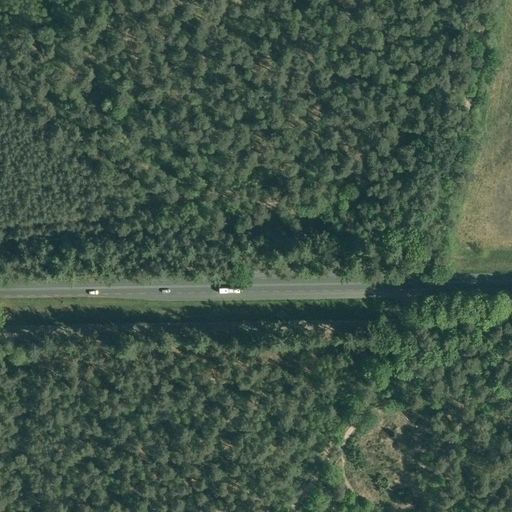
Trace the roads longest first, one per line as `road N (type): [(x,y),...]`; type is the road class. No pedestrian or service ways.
road 1 (primary): [(0,289),(511,281)]
road 2 (unclassified): [(406,323),(0,320)]
road 3 (track): [(299,502),(393,355),(411,282)]
road 4 (track): [(483,0),(436,203)]
